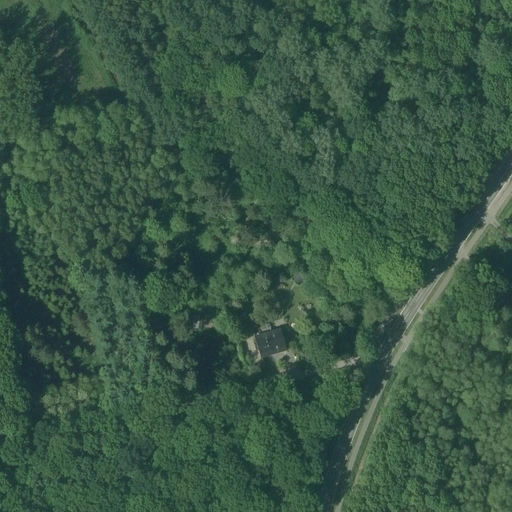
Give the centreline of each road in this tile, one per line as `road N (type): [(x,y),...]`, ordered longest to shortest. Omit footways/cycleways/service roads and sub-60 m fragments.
road 1 (residential): [(384,356),(0,462)]
road 2 (secondary): [(384,356),(511,163)]
road 3 (secondary): [(323,511),(384,356)]
road 4 (track): [(38,451),(0,325)]
